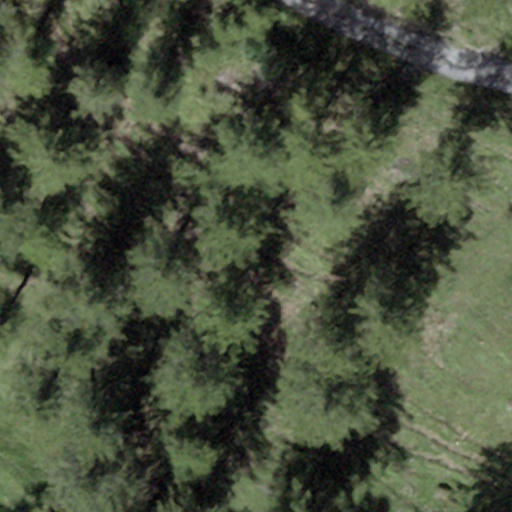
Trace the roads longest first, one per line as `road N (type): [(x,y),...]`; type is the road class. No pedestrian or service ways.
road 1 (track): [(303,0),(385,40),(511,85)]
road 2 (track): [(0,431),(111,511)]
